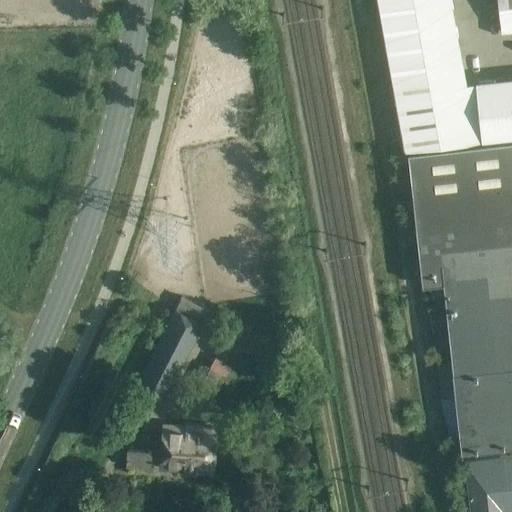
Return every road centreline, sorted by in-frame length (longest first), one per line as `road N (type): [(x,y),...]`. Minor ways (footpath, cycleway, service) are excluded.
road 1 (tertiary): [(0,444),(105,176),(137,0)]
road 2 (track): [(340,511),(310,358),(301,348),(224,342),(201,354),(166,416)]
